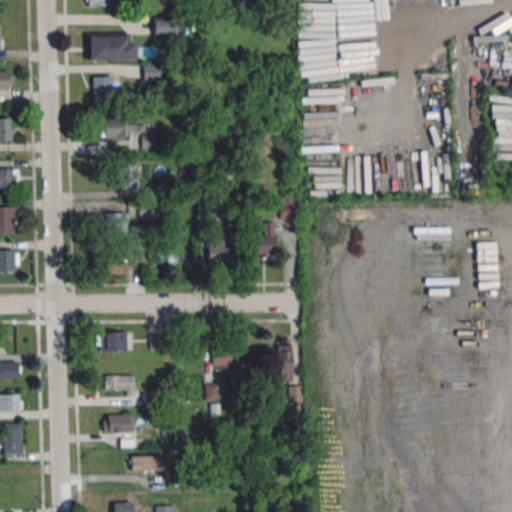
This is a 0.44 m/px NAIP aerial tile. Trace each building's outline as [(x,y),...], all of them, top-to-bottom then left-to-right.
[(175,34),(175,18),(153,18),(153,34),(175,34)] [(85,35),(126,35),(126,42),(132,41),(133,59),(85,60),(85,35)] [(141,81),(159,81),(159,64),(141,64),(141,81)] [(0,67),(7,67),(8,89),(0,89),(0,67)] [(92,77),(110,77),(110,99),(93,99),(92,77)] [(0,118),(8,118),(9,140),(0,140),(0,118)] [(99,137),(140,136),(141,148),(156,148),(155,120),(98,122),(99,137)] [(115,162),(132,162),(133,184),(116,184),(115,162)] [(0,169),(0,187),(16,187),(16,169),(0,169)] [(278,195),(278,218),(294,218),(294,195),(278,195)] [(157,217),(157,203),(138,203),(138,217),(157,217)] [(0,207),(10,207),(10,229),(0,229),(0,207)] [(103,212),(120,212),(121,234),(104,234),(103,212)] [(252,235),(252,256),(274,256),(274,222),(262,222),(262,235),(252,235)] [(233,237),(207,237),(207,264),(233,264),(233,237)] [(0,250),(11,250),(11,272),(0,272),(0,250)] [(104,254),(121,254),(122,276),(104,276),(104,254)] [(98,332),(125,332),(125,351),(98,351),(98,332)] [(291,381),(291,345),(277,345),(277,381),(291,381)] [(0,361),(16,361),(16,380),(0,380),(0,361)] [(133,394),(133,375),(103,375),(103,394),(133,394)] [(0,410),(20,410),(20,394),(0,393),(0,410)] [(133,415),(105,415),(105,433),(133,433),(133,415)] [(22,454),(22,423),(1,423),(1,454),(22,454)] [(166,455),(130,455),(130,471),(166,471),(166,455)] [(0,499),(21,500),(21,483),(9,483),(9,476),(0,475),(0,499)] [(112,511),(133,511),(133,502),(113,502),(112,511)]
